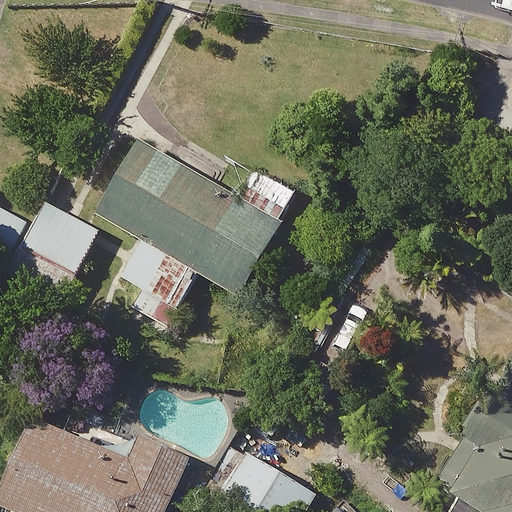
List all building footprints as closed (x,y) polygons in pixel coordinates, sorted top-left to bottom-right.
[(298,234),(152,153),(110,227),(255,311),(298,234)] [(112,240),(57,212),(15,294),(71,321),(112,240)] [(511,511),(511,390),(448,497),(473,511),(511,511)] [(145,471),(46,432),(13,511),(186,511),(203,470),(152,451),(145,471)] [(323,511),(329,502),(259,462),(230,511),(323,511)]
